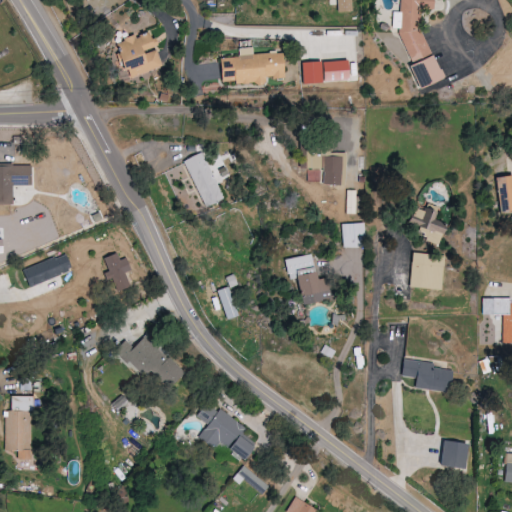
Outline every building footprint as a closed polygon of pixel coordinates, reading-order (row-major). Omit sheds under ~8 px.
[(336,0),(336,12),(351,12),(351,0),(336,0)] [(433,0),(400,0),(400,36),(410,62),(410,68),(418,88),(441,80),(419,22),(419,11),(422,10),(433,10),(433,0)] [(161,67),(155,48),(149,31),(114,43),(126,79),(161,67)] [(220,85),(265,82),(265,79),(283,78),(282,53),(219,57),(220,85)] [(322,62),(322,82),(347,81),(347,61),(322,62)] [(184,160),(204,208),(223,199),(203,152),(184,160)] [(340,157),(322,157),(321,185),(339,185),(340,157)] [(0,204),(12,205),(12,185),(31,186),(31,166),(0,165),(0,204)] [(511,212),(511,179),(511,175),(494,178),(500,214),(511,212)] [(345,214),(355,214),(355,191),(346,191),(345,214)] [(435,246),(443,223),(433,220),(437,208),(425,204),(422,211),(412,208),(406,228),(424,234),(421,241),(435,246)] [(342,248),(365,247),(364,223),(342,224),(342,248)] [(440,291),(445,257),(413,252),(408,287),(440,291)] [(124,273),(131,271),(126,258),(119,261),(116,253),(104,258),(117,292),(130,287),(124,273)] [(21,270),(28,287),(71,270),(65,254),(21,270)] [(316,280),(311,255),(284,259),(288,280),(296,279),(300,305),(324,301),(321,279),(316,280)] [(225,278),(230,288),(238,285),(233,274),(225,278)] [(226,320),(238,316),(230,287),(218,290),(226,320)] [(510,299),(481,299),(481,315),(502,316),(502,344),(511,343),(511,304),(510,304),(510,299)] [(183,373),(145,335),(133,347),(125,340),(114,351),(143,379),(149,372),(167,389),(183,373)] [(330,359),(335,352),(326,345),(320,352),(330,359)] [(433,362),(401,359),(400,376),(414,378),(413,388),(450,392),(452,370),(433,368),(433,362)] [(30,450),(32,397),(8,396),(6,449),(30,450)] [(245,429),(207,401),(196,417),(207,425),(197,438),(214,450),(218,445),(241,462),(252,446),(240,437),(245,429)] [(463,471),(468,444),(443,440),(438,466),(463,471)] [(32,464),(31,450),(17,450),(17,465),(32,464)] [(511,454),(506,454),(503,483),(511,483),(511,454)] [(268,488),(246,465),(232,478),(238,485),(244,479),(260,495),(268,488)] [(319,511),(320,511),(293,498),(285,511),(319,511)]
